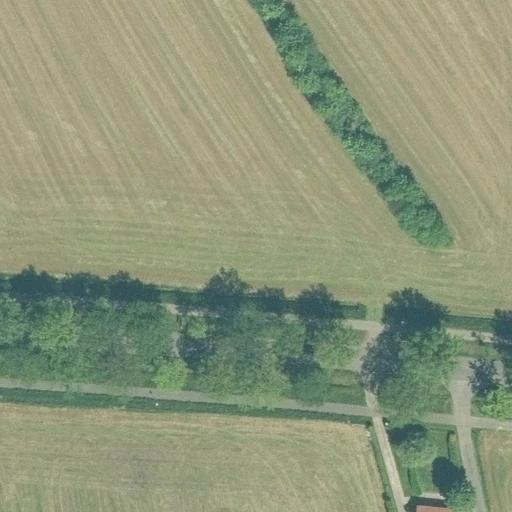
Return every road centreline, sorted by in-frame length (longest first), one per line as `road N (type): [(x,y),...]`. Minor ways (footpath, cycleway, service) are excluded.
road 1 (tertiary): [(462,369),(0,332)]
road 2 (unclassified): [(462,369),(461,415),(478,511)]
